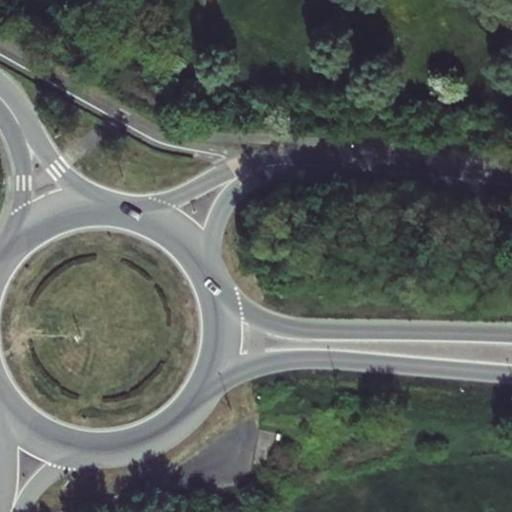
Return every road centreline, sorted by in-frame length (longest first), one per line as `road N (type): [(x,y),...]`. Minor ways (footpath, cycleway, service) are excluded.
road 1 (secondary): [(202,389),(251,366),(304,358),(511,376)]
road 2 (secondary): [(511,333),(293,328),(211,288)]
road 3 (residential): [(284,163),(408,166),(511,183)]
road 4 (residential): [(284,163),(224,174),(127,212)]
road 5 (residential): [(106,209),(5,102)]
road 6 (residential): [(5,102),(22,160),(14,243)]
road 7 (residential): [(201,267),(227,199),(284,163)]
road 8 (secondary): [(0,397),(51,439),(105,448)]
